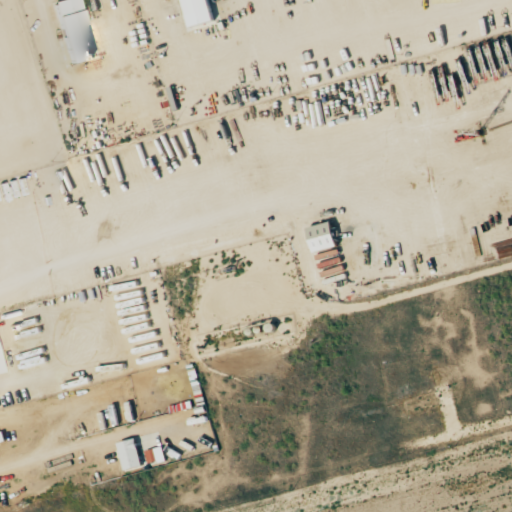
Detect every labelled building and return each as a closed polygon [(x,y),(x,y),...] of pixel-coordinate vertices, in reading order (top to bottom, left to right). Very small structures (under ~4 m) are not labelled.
[(72,63),(96,56),(81,0),(58,0),(55,1),(72,63)] [(186,0),(192,27),(217,22),(212,0),(186,0)] [(313,227),(318,252),(342,247),(337,222),(313,227)] [(122,443),(127,471),(145,467),(140,439),(122,443)] [(147,451),(150,465),(168,461),(165,447),(147,451)]
